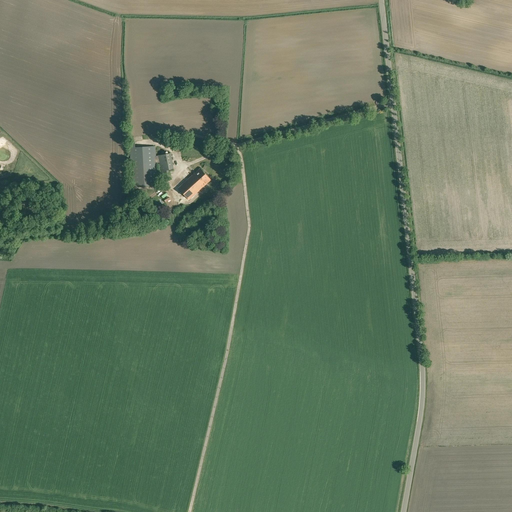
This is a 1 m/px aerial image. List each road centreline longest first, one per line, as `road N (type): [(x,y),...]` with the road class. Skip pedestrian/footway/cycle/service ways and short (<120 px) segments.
road 1 (unclassified): [(404,511),(425,382),(383,0)]
road 2 (track): [(0,233),(106,225),(236,145)]
